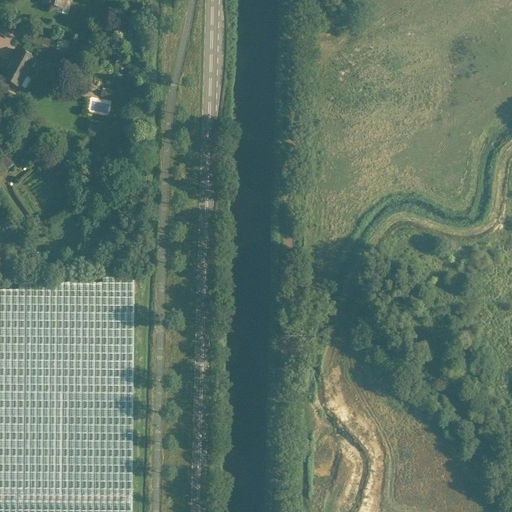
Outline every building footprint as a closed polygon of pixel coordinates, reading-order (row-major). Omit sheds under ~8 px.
[(41,0),(41,4),(54,7),(53,12),(67,16),(70,0),(41,0)] [(25,33),(23,40),(49,46),(50,38),(25,33)] [(56,47),(55,53),(69,55),(70,49),(68,49),(57,47),(56,47)] [(19,88),(34,60),(15,50),(9,61),(10,62),(1,79),(19,88)] [(75,58),(72,66),(81,68),(83,60),(75,58)] [(37,129),(34,136),(46,142),(49,134),(37,129)] [(7,155),(0,160),(7,169),(14,164),(7,155)] [(105,189),(100,191),(107,201),(111,199),(110,197),(118,192),(113,184),(105,189)] [(7,217),(1,220),(5,228),(12,224),(10,219),(8,220),(7,217)] [(16,263),(8,264),(9,276),(17,275),(16,263)] [(0,511),(131,511),(133,278),(102,278),(102,283),(18,283),(18,290),(0,290),(0,511)]
